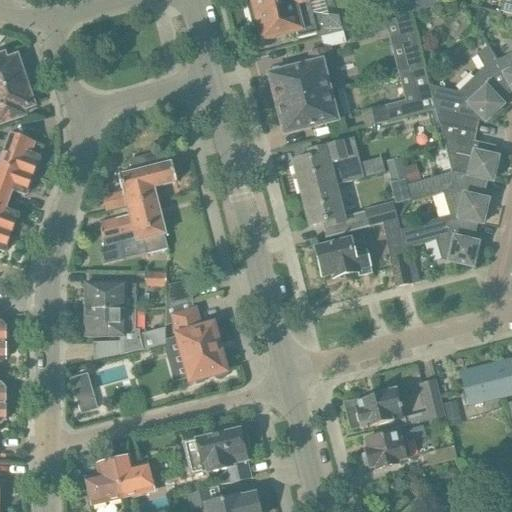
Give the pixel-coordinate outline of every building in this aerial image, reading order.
[(245,0),(252,26),(258,24),(262,40),(296,32),(298,39),(318,34),(321,38),(323,37),(343,32),(338,14),(309,14),(305,0),(245,0)] [(511,0),(503,0),(501,12),(511,14),(511,0)] [(410,15),(395,19),(409,73),(410,73),(424,69),(410,15)] [(343,32),(323,37),(325,49),(327,48),(330,47),(346,43),(343,32)] [(278,105),(336,90),(329,63),(333,62),(330,47),(327,48),(325,49),(308,53),(311,67),(271,77),(278,105)] [(457,92),(429,86),(435,110),(436,111),(477,120),(479,117),(485,123),(488,120),(490,121),(501,111),(499,109),(503,106),(497,100),(502,96),(511,90),(497,61),(489,47),(476,55),(484,68),(457,92)] [(511,52),(497,61),(511,90),(511,52)] [(0,58),(0,90),(24,82),(16,59),(5,63),(3,57),(0,58)] [(418,104),(387,112),(389,122),(435,110),(429,86),(425,69),(424,69),(410,73),(418,104)] [(32,106),(24,82),(0,90),(0,123),(23,115),(21,110),(32,106)] [(336,90),(278,105),(286,133),(343,118),(336,90)] [(477,120),(436,111),(440,126),(474,132),(477,120)] [(471,144),(474,132),(440,126),(452,173),(493,182),(493,178),(496,178),(500,163),(497,163),(498,158),(490,157),(491,156),(490,156),(492,149),(489,149),(489,148),(471,144)] [(11,135),(0,165),(32,178),(40,157),(39,157),(30,154),(34,144),(11,135)] [(328,148),(308,153),(310,158),(293,162),(301,195),(336,186),(331,164),(347,161),(343,144),(328,148)] [(401,158),(386,162),(389,172),(403,168),(401,158)] [(107,197),(104,202),(107,212),(127,207),(147,202),(146,197),(155,194),(154,189),(177,183),(171,163),(118,177),(122,193),(107,197)] [(32,178),(0,165),(0,164),(0,197),(9,201),(12,192),(25,197),(32,178)] [(403,168),(389,172),(391,182),(406,178),(403,168)] [(417,169),(405,172),(409,184),(421,181),(417,169)] [(452,173),(408,186),(412,203),(443,194),(450,216),(483,225),(483,221),(486,221),(489,206),(487,206),(488,201),(481,199),(485,181),(492,182),(493,182),(452,173)] [(336,186),(301,195),(310,227),(326,223),(328,228),(345,224),(336,186)] [(115,220),(98,224),(102,240),(104,248),(99,249),(104,266),(123,261),(120,245),(136,241),(136,243),(143,241),(146,253),(166,248),(162,236),(166,235),(155,194),(146,197),(147,202),(127,207),(130,217),(115,220)] [(0,230),(11,235),(18,215),(5,210),(9,201),(0,197),(0,230)] [(398,220),(394,206),(365,213),(368,228),(381,224),(397,220),(398,220)] [(402,217),(400,221),(401,226),(406,228),(410,227),(413,222),(411,217),(407,215),(402,217)] [(450,216),(400,231),(404,249),(437,239),(442,260),(449,261),(449,263),(466,267),(473,268),(474,264),(476,264),(479,249),(477,249),(478,244),(471,243),(475,224),(482,225),(483,225),(450,216)] [(410,285),(400,233),(397,220),(381,224),(390,261),(389,261),(396,288),(410,285)] [(0,252),(4,254),(11,235),(0,230),(0,252)] [(365,253),(362,238),(316,250),(322,277),(333,275),(334,279),(358,273),(359,278),(371,274),(365,253)] [(417,272),(409,274),(411,285),(420,283),(417,272)] [(167,308),(167,286),(167,275),(154,274),(145,274),(144,286),(166,286),(165,309),(167,308)] [(168,302),(189,303),(190,285),(169,284),(168,302)] [(86,286),(86,312),(134,312),(134,297),(134,287),(125,287),(125,286),(86,286)] [(201,329),(195,310),(171,317),(190,383),(214,376),(214,377),(215,378),(216,379),(217,380),(218,380),(220,380),(221,380),(223,379),(224,379),(225,378),(225,377),(225,376),(226,375),(226,374),(225,373),(213,326),(201,329)] [(134,325),(134,312),(86,312),(86,337),(120,338),(120,357),(139,352),(165,346),(165,330),(134,335),(134,325)] [(511,360),(497,364),(505,396),(511,394),(511,360)] [(505,396),(497,364),(460,374),(468,405),(505,396)] [(442,413),(433,382),(421,385),(430,420),(443,416),(442,413)] [(92,389),(75,394),(81,415),(98,410),(92,389)] [(400,407),(395,392),(355,402),(357,409),(346,411),(352,432),(389,423),(391,430),(405,427),(400,410),(402,410),(401,407),(400,407)] [(459,413),(456,401),(443,404),(447,417),(459,413)] [(426,438),(423,427),(403,432),(366,441),(368,450),(366,451),(370,469),(376,467),(376,470),(396,465),(395,461),(410,457),(406,444),(426,438)] [(241,434),(240,431),(196,442),(200,457),(189,459),(192,474),(205,471),(207,477),(226,472),(227,473),(217,479),(219,486),(250,478),(247,465),(246,465),(245,462),(247,461),(245,452),(249,449),(249,445),(247,438),(245,434),(241,434)] [(455,459),(452,447),(419,456),(422,467),(455,459)] [(131,457),(113,462),(123,499),(154,491),(148,464),(133,467),(131,457)] [(123,499),(113,462),(96,466),(99,476),(84,479),(91,507),(123,499)] [(452,468),(447,472),(448,480),(454,482),(460,477),(458,470),(452,468)] [(213,505),(210,491),(210,492),(188,497),(191,510),(207,506),(208,511),(259,511),(256,496),(239,500),(238,498),(213,505)]
